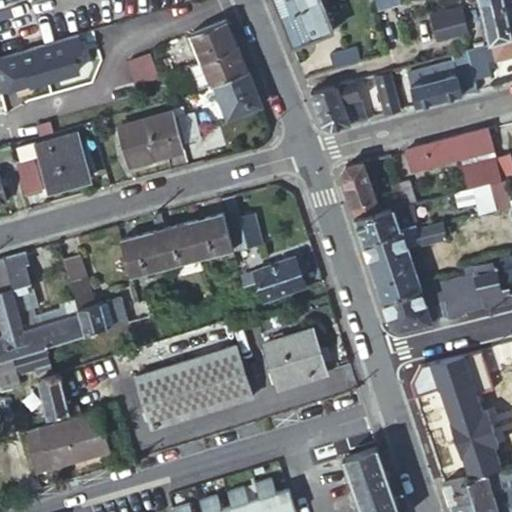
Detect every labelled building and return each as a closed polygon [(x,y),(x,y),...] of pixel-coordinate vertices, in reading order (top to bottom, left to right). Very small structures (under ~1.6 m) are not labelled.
[(280,16),(317,0),(273,0),(274,1),(280,16)] [(317,0),(280,16),(292,45),(334,28),(322,0),(317,0)] [(511,37),(507,19),(502,0),(486,0),(479,2),(488,42),(511,37)] [(436,40),(469,34),(464,5),(431,11),(436,40)] [(230,28),(225,17),(190,31),(201,59),(190,63),(200,88),(214,83),(247,69),(242,58),(230,28)] [(488,60),(511,53),(511,17),(507,19),(511,37),(488,42),(489,45),(469,49),(470,55),(475,77),(492,73),(488,60)] [(77,33),(0,55),(0,89),(29,81),(30,82),(77,69),(74,56),(83,53),(77,33)] [(334,67),(358,61),(354,48),(331,55),(334,67)] [(150,51),(127,59),(135,83),(158,75),(150,51)] [(416,104),(477,88),(475,77),(470,55),(408,71),(416,104)] [(258,97),(247,69),(214,83),(227,115),(260,102),(258,97)] [(389,70),(374,74),(386,111),(400,107),(389,70)] [(354,79),(311,90),(324,122),(334,126),(367,117),(354,79)] [(185,146),(174,108),(119,123),(130,161),(185,146)] [(187,140),(202,135),(195,110),(180,114),(187,140)] [(48,120),(34,124),(37,134),(51,130),(48,120)] [(488,127),(405,149),(412,171),(462,159),(469,187),(491,182),(502,179),(495,156),(488,127)] [(14,158),(23,191),(40,186),(31,153),(38,151),(48,184),(88,173),(75,131),(35,142),(33,135),(13,141),(18,156),(14,158)] [(511,163),(509,153),(495,156),(502,179),(506,178),(509,177),(511,176),(511,163)] [(357,215),(380,210),(363,159),(346,163),(342,171),(349,192),(357,215)] [(404,197),(406,203),(411,202),(415,201),(408,174),(396,177),(401,197),(404,197)] [(502,179),(491,182),(497,207),(511,203),(511,202),(506,178),(502,179)] [(469,187),(455,191),(458,204),(477,199),(480,212),(497,207),(491,182),(469,187)] [(399,205),(406,203),(404,197),(401,197),(397,198),(399,205)] [(411,202),(406,203),(399,205),(380,210),(357,215),(355,216),(359,228),(363,239),(416,224),(418,224),(411,202)] [(227,220),(224,211),(191,220),(200,255),(234,246),(227,220)] [(234,246),(234,247),(260,240),(252,213),(227,220),(234,246)] [(200,255),(191,220),(155,229),(166,265),(200,255)] [(418,229),(416,224),(363,239),(363,240),(365,240),(382,290),(385,299),(423,288),(410,246),(420,243),(421,245),(447,235),(442,220),(418,229)] [(166,265),(155,229),(121,238),(132,274),(166,265)] [(26,264),(22,252),(3,258),(12,288),(28,283),(23,265),(26,264)] [(74,300),(84,333),(123,323),(116,298),(96,303),(88,277),(87,277),(79,253),(62,258),(74,300)] [(263,300),(305,285),(295,255),(242,275),(245,286),(256,281),(263,300)] [(488,308),(511,301),(511,255),(465,268),(468,276),(442,283),(446,300),(447,302),(457,300),(460,312),(487,304),(488,308)] [(0,358),(12,355),(30,349),(18,310),(13,292),(12,288),(3,258),(0,258),(0,295),(11,334),(0,337),(0,358)] [(442,283),(423,288),(429,305),(446,300),(442,283)] [(13,292),(18,310),(32,306),(34,306),(29,287),(13,292)] [(423,288),(385,299),(389,309),(392,319),(405,326),(433,319),(429,305),(423,288)] [(146,299),(151,315),(164,312),(159,296),(146,299)] [(30,349),(45,344),(61,340),(84,333),(74,300),(65,303),(66,309),(69,317),(34,327),(31,319),(35,318),(32,306),(18,310),(30,349)] [(457,300),(447,302),(450,314),(460,312),(457,300)] [(69,317),(66,309),(35,318),(31,319),(34,327),(69,317)] [(277,387),(326,372),(312,327),(262,343),(277,387)] [(46,348),(45,344),(30,349),(12,355),(17,371),(37,365),(57,359),(53,346),(46,348)] [(152,426),(251,395),(235,344),(135,375),(152,426)] [(504,467),(465,354),(425,363),(438,401),(436,401),(451,442),(452,442),(464,476),(483,470),(484,472),(494,470),(504,467)] [(0,358),(0,387),(20,381),(17,371),(12,355),(0,358)] [(57,359),(37,365),(40,375),(58,370),(57,359)] [(66,410),(58,370),(40,375),(47,414),(66,410)] [(107,448),(95,407),(67,416),(21,429),(34,470),(107,448)] [(401,511),(385,467),(378,445),(345,454),(349,470),(363,511),(401,511)] [(464,476),(444,481),(448,493),(451,503),(491,492),(487,479),(496,477),(494,470),(484,472),(483,470),(464,476)] [(295,511),(288,488),(276,491),(272,477),(256,482),(260,496),(249,500),(245,485),(228,490),(232,505),(221,508),(217,494),(200,499),(203,511),(191,511),(189,502),(172,507),(173,511),(295,511)] [(491,492),(451,503),(453,511),(511,511),(511,487),(506,489),(491,492)]
